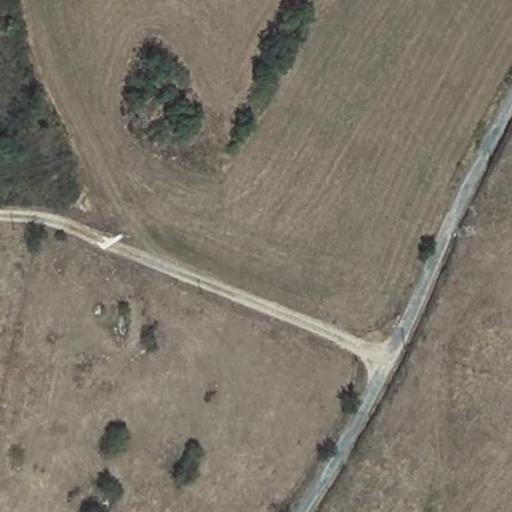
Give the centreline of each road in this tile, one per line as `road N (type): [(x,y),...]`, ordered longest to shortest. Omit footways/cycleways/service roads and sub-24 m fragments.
road 1 (residential): [(304,511),(389,361),(511,103)]
road 2 (track): [(86,235),(76,145),(36,57),(23,0)]
